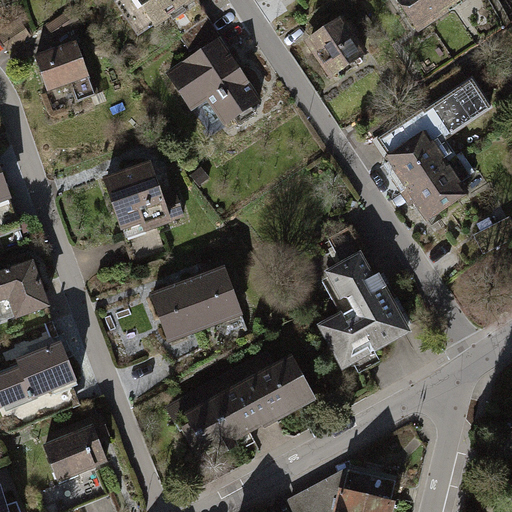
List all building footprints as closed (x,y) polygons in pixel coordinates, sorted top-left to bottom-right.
[(135,0),(133,0),(124,6),(143,38),(154,32),(135,0)] [(199,0),(138,0),(157,29),(200,1),(199,0)] [(470,0),(399,0),(420,35),(473,4),(470,0)] [(348,23),(310,44),(335,87),(372,65),(348,23)] [(78,40),(36,53),(46,87),(89,74),(78,40)] [(223,43),(170,74),(206,135),(259,104),(223,43)] [(472,86),(374,149),(426,229),(474,199),(440,147),(491,115),(472,86)] [(151,159),(105,175),(123,229),(170,213),(151,159)] [(0,206),(14,201),(0,160),(0,206)] [(474,236),(484,255),(511,240),(511,218),(511,216),(474,236)] [(363,254),(325,276),(348,314),(318,332),(345,376),(412,336),(363,254)] [(35,257),(0,269),(0,314),(3,323),(52,306),(35,257)] [(227,263),(151,290),(170,342),(246,315),(227,263)] [(21,366),(0,374),(0,403),(4,412),(78,381),(60,338),(17,356),(21,366)] [(268,350),(165,406),(180,433),(184,431),(198,457),(264,421),(266,424),(317,397),(293,353),(275,362),(268,350)] [(91,424),(42,445),(61,491),(37,501),(40,511),(84,511),(109,502),(96,471),(109,466),(91,424)] [(0,477),(11,511),(25,511),(11,468),(0,471),(0,477)] [(349,472),(286,505),(289,511),(394,511),(397,503),(345,494),(349,472)]
